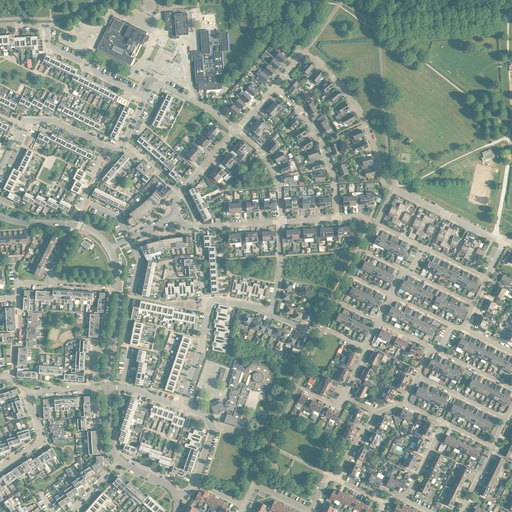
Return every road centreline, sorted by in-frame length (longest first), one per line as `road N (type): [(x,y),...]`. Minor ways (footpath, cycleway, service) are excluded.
road 1 (residential): [(275,86),(305,52),(330,72),(356,106),(393,190)]
road 2 (residential): [(0,27),(38,25),(48,30),(50,47),(146,98)]
road 3 (residential): [(337,217),(321,142),(275,86)]
road 4 (residential): [(503,245),(393,190)]
